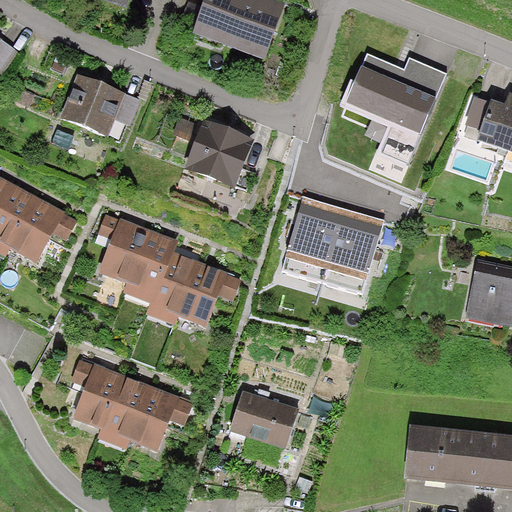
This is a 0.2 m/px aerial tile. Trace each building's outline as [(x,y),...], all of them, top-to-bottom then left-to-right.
[(277,6),(258,0),(203,0),(192,32),(260,55),(277,6)] [(0,74),(16,52),(0,40),(0,74)] [(401,68),(364,53),(344,102),(387,120),(373,154),(405,167),(444,74),(405,58),(401,68)] [(120,93),(72,76),(57,117),(104,134),(120,93)] [(511,92),(508,91),(504,105),(489,100),(476,139),(511,151),(511,92)] [(247,138),(202,124),(187,168),(233,183),(247,138)] [(0,210),(13,186),(0,179),(0,210)] [(40,201),(13,186),(0,210),(0,249),(10,256),(40,201)] [(346,210),(310,199),(289,269),(325,280),(346,210)] [(78,222),(40,201),(10,256),(33,268),(50,237),(65,245),(78,222)] [(381,220),(346,210),(325,280),(360,290),(381,220)] [(95,273),(122,284),(142,228),(103,213),(95,234),(107,239),(95,273)] [(120,291),(146,303),(172,253),(176,241),(142,228),(122,284),(120,291)] [(142,314),(172,326),(175,318),(195,261),(172,253),(146,303),(142,314)] [(511,267),(478,260),(464,319),(511,329),(511,267)] [(238,279),(195,261),(175,318),(204,327),(214,297),(229,301),(238,279)] [(329,343),(325,354),(343,360),(347,350),(329,343)] [(68,418),(97,430),(119,375),(77,361),(68,387),(79,390),(68,418)] [(146,386),(119,375),(97,430),(94,438),(122,450),(126,442),(146,386)] [(188,404),(146,386),(126,442),(156,453),(167,420),(181,425),(188,404)] [(296,409),(239,390),(226,429),(283,448),(296,409)] [(315,398),(310,413),(329,419),(334,404),(315,398)] [(511,437),(409,426),(403,476),(511,488),(511,437)]
